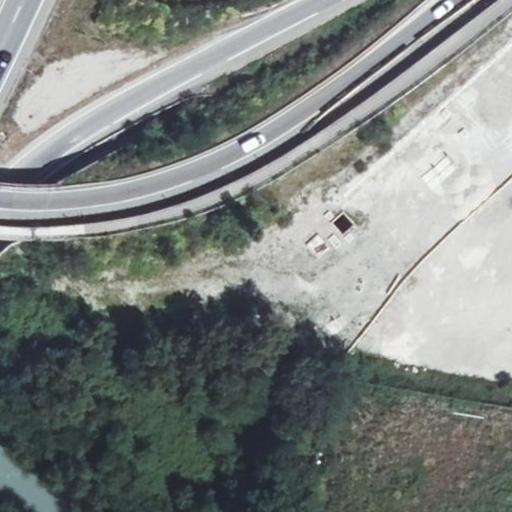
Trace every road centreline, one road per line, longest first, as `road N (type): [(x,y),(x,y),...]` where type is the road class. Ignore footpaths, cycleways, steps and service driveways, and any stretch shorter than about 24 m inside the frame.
road 1 (motorway): [(0,199),(102,196),(210,164),(305,111),(455,0)]
road 2 (motorway): [(0,200),(108,116),(322,0)]
